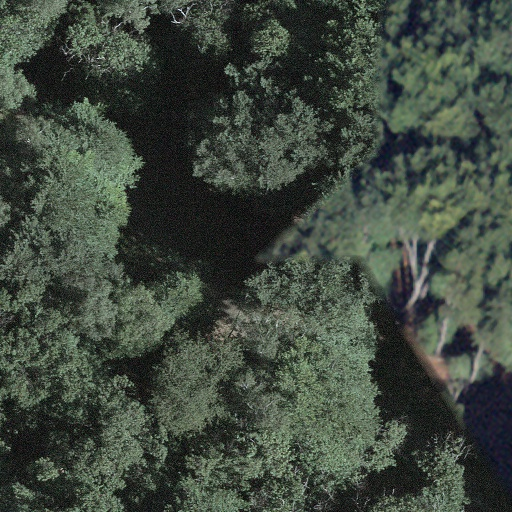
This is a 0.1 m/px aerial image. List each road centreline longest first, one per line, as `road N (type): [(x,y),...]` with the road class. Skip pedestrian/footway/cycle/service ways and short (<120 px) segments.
road 1 (track): [(0,79),(479,511)]
road 2 (track): [(0,417),(189,511)]
